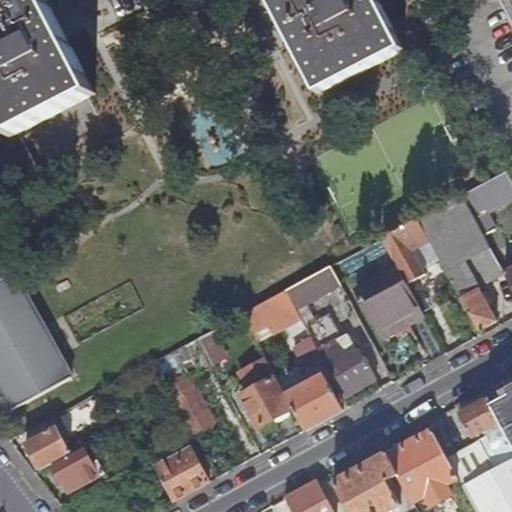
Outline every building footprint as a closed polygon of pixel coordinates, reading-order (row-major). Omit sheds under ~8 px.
[(45,0),(0,0),(0,117),(10,137),(94,93),(45,0)] [(404,49),(378,0),(271,0),(320,92),(404,49)] [(511,0),(499,0),(511,24),(511,0)] [(511,182),(507,173),(463,196),(475,219),(485,237),(496,231),(486,213),(511,198),(511,182)] [(475,219),(463,196),(420,220),(431,241),(441,261),(448,273),(467,263),(471,271),(483,264),(487,273),(501,266),(485,237),(475,219)] [(384,239),(395,259),(400,268),(402,272),(409,286),(428,277),(424,270),(413,250),(431,241),(420,220),(384,239)] [(431,241),(413,250),(424,270),(441,261),(431,241)] [(480,332),(498,322),(476,279),(471,271),(467,263),(448,273),(480,332)] [(511,287),(511,272),(511,274),(506,263),(501,266),(511,287)] [(297,310),(341,286),(331,268),(287,292),(297,310)] [(383,340),(426,317),(410,287),(409,286),(402,272),(400,268),(357,291),(383,340)] [(13,411),(71,380),(73,379),(72,377),(70,378),(13,273),(11,274),(11,275),(0,281),(0,387),(3,393),(0,394),(0,415),(1,417),(13,411)] [(253,334),(297,310),(287,292),(244,315),(253,334)] [(311,336),(334,324),(329,315),(315,323),(307,308),(297,310),(311,336)] [(345,399),(377,382),(364,358),(353,364),(351,360),(356,357),(344,338),(342,339),(334,324),(311,336),(315,343),(323,357),(345,399)] [(212,332),(199,339),(212,363),(225,356),(212,332)] [(199,339),(155,363),(162,375),(186,361),(186,360),(192,357),(201,373),(214,366),(212,363),(199,339)] [(317,360),(323,357),(315,343),(309,346),(317,360)] [(275,381),(278,379),(268,360),(241,375),(251,393),(242,397),(259,428),(277,419),(278,422),(291,416),(289,412),(292,411),(275,381)] [(196,438),(219,426),(190,373),(167,385),(196,438)] [(306,431),(344,411),(325,376),(316,381),(313,374),(308,377),(311,383),(294,392),(289,382),(281,386),(306,431)] [(511,390),(491,402),(511,440),(511,390)] [(511,511),(511,440),(491,402),(491,401),(462,416),(474,438),(486,432),(488,437),(449,458),(460,479),(478,511),(511,511)] [(54,466),(84,450),(80,442),(68,449),(58,428),(27,445),(42,472),(54,466)] [(434,508),(454,497),(448,486),(460,479),(449,458),(434,431),(388,455),(400,477),(415,504),(428,497),(434,508)] [(75,491),(106,474),(99,462),(94,465),(85,449),(84,450),(54,466),(64,484),(69,480),(75,491)] [(175,503),(210,484),(192,449),(156,468),(175,503)] [(390,511),(402,506),(392,488),(396,486),(393,481),(400,477),(388,455),(336,484),(351,511),(390,511)] [(294,511),(334,511),(318,482),(287,499),(294,511)]
